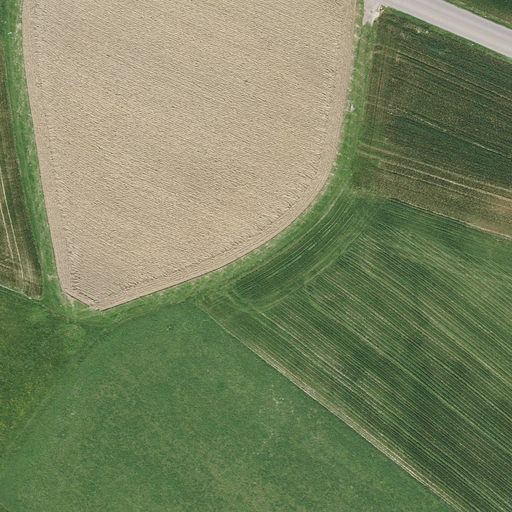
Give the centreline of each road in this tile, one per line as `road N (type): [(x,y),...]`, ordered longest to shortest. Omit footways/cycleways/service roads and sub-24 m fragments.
road 1 (track): [(373,0),(352,160),(333,201),(298,241),(188,297),(55,314)]
road 2 (track): [(17,0),(21,83),(55,314)]
